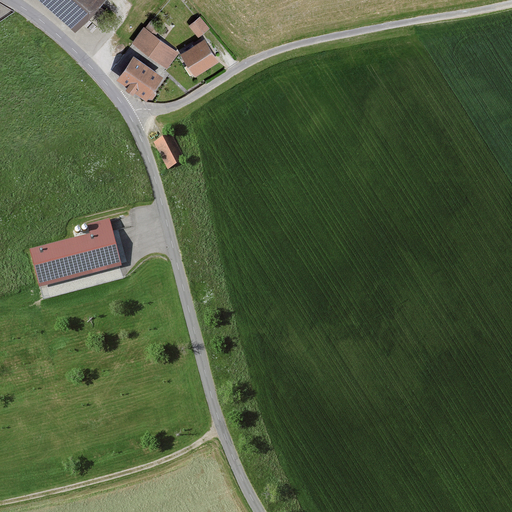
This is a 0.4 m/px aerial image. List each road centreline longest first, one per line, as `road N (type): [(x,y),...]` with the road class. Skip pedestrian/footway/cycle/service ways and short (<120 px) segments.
road 1 (unclassified): [(258,511),(221,429),(161,200),(129,113)]
road 2 (residential): [(129,113),(173,107),(292,45),(511,3)]
road 3 (track): [(0,501),(123,473),(221,429)]
road 4 (unclassified): [(129,113),(59,36),(10,0)]
